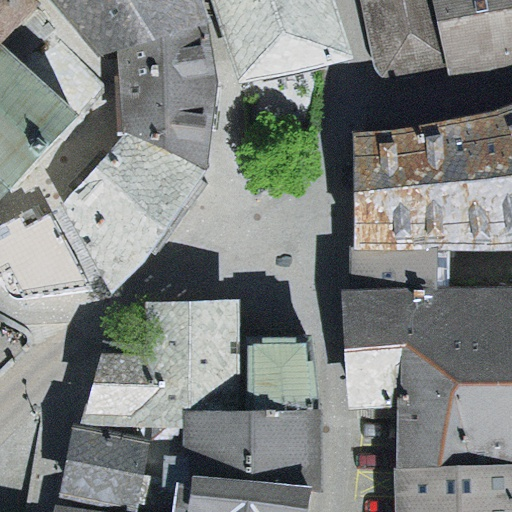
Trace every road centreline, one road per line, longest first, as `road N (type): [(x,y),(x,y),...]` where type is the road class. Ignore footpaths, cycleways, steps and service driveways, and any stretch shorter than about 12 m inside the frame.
road 1 (residential): [(293,235),(323,324),(333,435),(320,511)]
road 2 (residential): [(246,242),(230,170),(228,93),(199,0)]
road 3 (residential): [(34,0),(46,13),(42,51),(93,120),(45,190)]
road 4 (residential): [(62,334),(107,322),(195,258),(246,242)]
road 5 (residential): [(293,235),(326,211),(336,113),(370,103)]
road 6 (residential): [(370,103),(511,81)]
